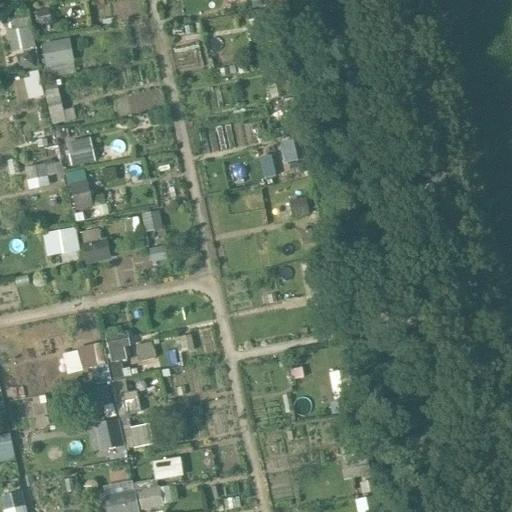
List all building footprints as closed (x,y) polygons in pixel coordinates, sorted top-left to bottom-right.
[(15,20),(17,30),(9,32),(13,53),(38,48),(31,17),(15,20)] [(68,39),(43,43),(47,70),(73,65),(68,39)] [(22,69),(37,65),(34,50),(18,54),(22,69)] [(43,74),(28,74),(29,98),(44,98),(43,74)] [(78,120),(76,107),(64,109),(61,81),(47,83),(53,123),(78,120)] [(90,140),(66,144),(71,168),(95,163),(90,140)] [(300,159),(298,142),(284,144),(287,161),(300,159)] [(46,165),(24,169),(29,191),(50,187),(46,165)] [(74,196),(92,191),(86,169),(68,174),(74,196)] [(93,193),(74,196),(76,209),(95,206),(93,193)] [(94,196),(99,216),(110,213),(105,193),(94,196)] [(294,218),(312,214),(308,197),(291,201),(294,218)] [(161,210),(144,213),(147,231),(164,228),(161,210)] [(82,233),(87,253),(109,247),(103,227),(82,233)] [(74,229),(44,236),(48,257),(79,251),(74,229)] [(86,253),(88,263),(114,260),(112,249),(86,253)] [(110,340),(110,361),(128,362),(128,340),(110,340)] [(142,362),(157,358),(153,343),(139,346),(142,362)] [(109,382),(108,346),(82,346),(83,375),(96,375),(96,382),(109,382)] [(66,353),(69,374),(83,372),(79,351),(66,353)] [(350,399),(346,371),(329,374),(334,402),(350,399)] [(136,393),(119,397),(124,417),(141,412),(136,393)] [(118,420),(94,426),(100,453),(124,447),(118,420)] [(147,426),(124,431),(129,452),(152,447),(147,426)] [(363,445),(338,449),(342,480),(368,476),(363,445)] [(179,459),(151,463),(154,482),(182,478),(179,459)] [(157,489),(138,492),(141,511),(161,508),(157,489)] [(137,511),(134,490),(104,495),(107,511),(137,511)] [(20,492),(0,497),(3,511),(23,506),(20,492)]
